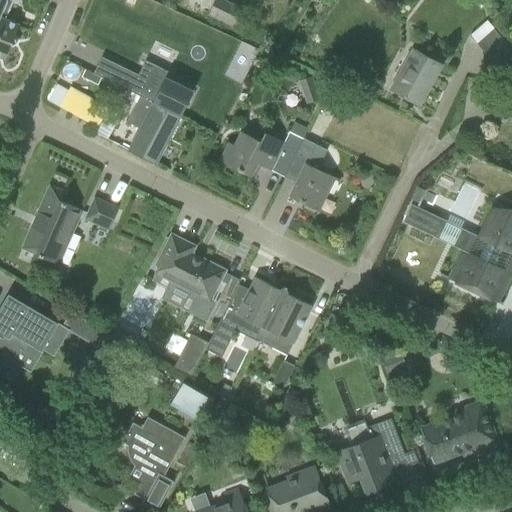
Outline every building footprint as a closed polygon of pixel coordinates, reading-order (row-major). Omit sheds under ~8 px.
[(0,0),(0,58),(5,60),(10,48),(16,45),(13,39),(18,26),(4,20),(13,1),(11,0),(0,0)] [(215,0),(208,16),(232,27),(240,9),(221,0),(215,0)] [(472,34),(469,37),(477,45),(503,75),(506,72),(509,75),(511,72),(511,52),(486,22),(472,34)] [(411,51),(390,90),(418,106),(440,67),(411,51)] [(101,57),(93,74),(116,86),(123,89),(142,99),(179,117),(192,92),(166,79),(169,74),(145,62),(138,76),(125,69),(101,57)] [(56,85),(47,101),(58,108),(59,107),(67,92),(56,85)] [(107,110),(69,89),(67,92),(59,107),(58,108),(97,129),(107,110)] [(335,93),(330,102),(339,107),(344,99),(335,93)] [(164,147),(179,117),(142,99),(128,124),(138,129),(127,151),(155,165),(164,147)] [(283,178),(285,174),(303,139),(307,130),(294,123),(290,133),(288,133),(283,143),(263,133),(259,142),(240,132),(233,146),(228,144),(219,162),(250,177),(256,164),(270,171),(272,167),(285,173),(283,178)] [(303,140),(285,174),(297,180),(289,197),(313,209),(322,191),(329,177),(316,170),(326,151),(315,146),(303,139),(303,140)] [(49,187),(22,249),(57,265),(81,212),(59,202),(63,193),(49,187)] [(416,188),(410,200),(418,204),(424,192),(416,188)] [(108,230),(109,228),(117,210),(94,200),(85,220),(108,230)] [(411,207),(403,223),(412,227),(411,227),(433,238),(441,222),(417,210),(415,209),(411,207)] [(439,274),(438,276),(501,306),(502,304),(499,303),(511,277),(509,275),(511,268),(511,222),(492,213),(480,238),(486,241),(486,242),(478,259),(477,261),(459,252),(447,278),(439,274)] [(209,264),(190,255),(194,248),(171,236),(162,254),(156,265),(160,267),(156,275),(189,292),(180,309),(205,322),(215,304),(209,301),(215,290),(224,273),(224,272),(221,270),(222,268),(210,262),(209,264)] [(224,273),(215,290),(228,296),(236,279),(224,273)] [(237,286),(211,338),(223,344),(231,328),(258,342),(285,289),(284,288),(278,291),(254,279),(248,292),(237,286)] [(285,289),(258,342),(271,348),(277,336),(292,344),(302,325),(311,307),(288,296),(286,289),(285,289)] [(0,372),(10,355),(23,351),(37,359),(42,350),(54,356),(68,331),(97,347),(99,343),(113,351),(118,342),(119,340),(70,312),(61,326),(7,295),(0,307),(0,334),(4,337),(2,340),(0,338),(0,372)] [(338,346),(339,343),(348,325),(330,317),(322,335),(321,336),(338,346)] [(115,326),(110,335),(116,338),(119,340),(130,346),(135,337),(115,326)] [(176,368),(196,373),(204,341),(184,336),(176,368)] [(113,351),(112,353),(121,358),(122,357),(123,358),(129,348),(127,347),(118,342),(113,351)] [(386,373),(404,367),(397,350),(380,356),(386,373)] [(282,390),(294,367),(283,362),(271,385),(282,390)] [(223,383),(217,394),(225,399),(231,388),(223,383)] [(198,424),(213,402),(184,384),(169,406),(198,424)] [(420,431),(425,445),(432,464),(472,448),(474,452),(497,444),(481,403),(479,404),(480,407),(462,415),(420,431)] [(155,511),(156,511),(166,495),(173,483),(163,477),(184,439),(147,418),(142,429),(132,424),(131,425),(121,443),(127,446),(127,452),(129,457),(131,462),(134,466),(128,478),(139,484),(133,495),(143,500),(141,504),(155,511)] [(347,429),(354,446),(336,453),(340,464),(347,483),(359,478),(365,494),(395,482),(387,461),(403,455),(390,421),(367,430),(364,422),(347,429)] [(231,445),(220,450),(225,464),(236,459),(231,445)] [(267,491),(272,504),(274,511),(305,511),(309,510),(309,511),(316,511),(329,507),(314,469),(288,479),(289,482),(267,491)] [(245,511),(236,489),(223,495),(227,504),(204,511),(245,511)]
